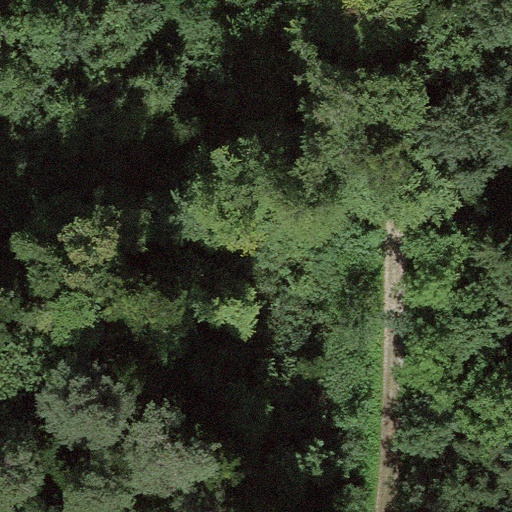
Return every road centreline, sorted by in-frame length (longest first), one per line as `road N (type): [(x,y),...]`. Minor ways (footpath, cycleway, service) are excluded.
road 1 (track): [(392,511),(417,335),(405,131)]
road 2 (track): [(378,0),(405,131)]
